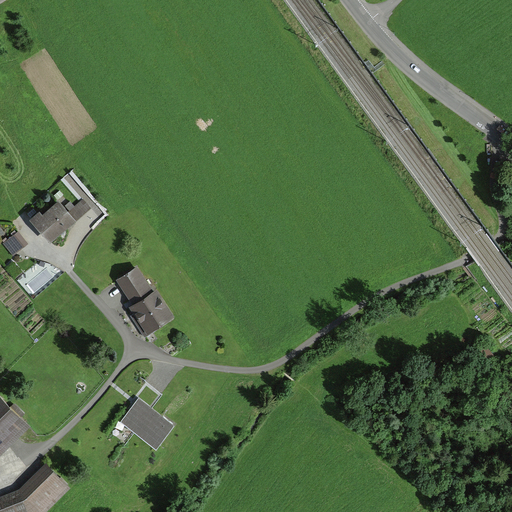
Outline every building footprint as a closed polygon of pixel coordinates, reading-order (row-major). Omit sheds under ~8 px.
[(45,212),(37,219),(56,240),(92,208),(86,201),(75,211),(66,201),(49,216),(45,212)] [(95,222),(100,218),(92,209),(87,213),(95,222)] [(29,244),(20,234),(7,245),(16,255),(29,244)] [(140,267),(122,279),(138,302),(133,305),(152,334),(180,316),(162,289),(157,293),(140,267)] [(0,455),(32,424),(0,391),(0,455)] [(181,424),(144,399),(128,422),(164,447),(181,424)] [(0,498),(0,511),(45,511),(75,487),(52,462),(21,490),(0,498)]
